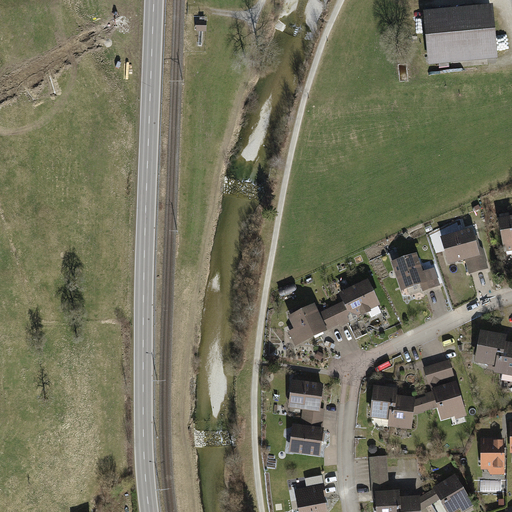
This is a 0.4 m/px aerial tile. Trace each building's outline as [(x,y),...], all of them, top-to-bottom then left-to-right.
[(492,5),(423,12),(429,67),(498,59),(492,5)] [(207,22),(197,21),(196,32),(207,32),(207,22)] [(511,220),(498,223),(504,252),(511,250),(511,220)] [(466,264),(469,277),(489,272),(483,248),(478,249),(474,232),(441,241),(448,269),(466,264)] [(392,266),(404,302),(436,291),(430,274),(424,276),(418,258),(392,266)] [(331,311),(339,327),(347,324),(348,326),(361,319),(363,321),(372,317),(371,314),(381,310),(368,283),(339,297),(343,305),(331,311)] [(339,327),(331,311),(319,316),(315,308),(288,321),(294,333),(289,335),(296,350),(328,335),(327,333),(339,327)] [(503,351),(504,341),(506,335),(479,330),(473,362),(494,366),(497,350),(503,351)] [(511,342),(507,341),(504,341),(503,351),(497,350),(494,366),(493,373),(511,376),(511,342)] [(325,358),(318,354),(314,362),(321,366),(325,358)] [(450,363),(424,371),(429,388),(440,385),(441,390),(431,393),(432,398),(436,411),(442,431),(457,426),(456,422),(467,419),(457,385),(452,387),(450,382),(455,380),(450,363)] [(302,421),(325,424),(326,413),(321,412),(324,388),(292,384),(289,412),(303,414),(302,421)] [(397,410),(399,400),(400,394),(374,390),(370,421),(390,423),(392,409),(397,410)] [(392,409),(390,423),(389,433),(412,435),(414,418),(436,411),(432,398),(417,403),(399,400),(397,410),(392,409)] [(290,456),(321,460),(325,432),(324,432),(325,424),(302,421),(301,428),(293,428),(290,456)] [(503,475),(503,439),(493,439),(480,438),(480,470),(487,470),(489,475),(503,475)] [(387,460),(370,461),(372,499),(375,498),(375,497),(389,496),(387,460)] [(471,511),(474,510),(455,479),(433,493),(440,505),(444,511),(471,511)] [(295,492),(298,511),(326,511),(322,487),(314,489),(313,483),(306,484),(308,490),(295,492)] [(426,511),(440,505),(433,493),(420,501),(401,502),(401,511),(426,511)] [(401,511),(401,502),(401,495),(389,496),(375,497),(375,498),(376,511),(401,511)]
